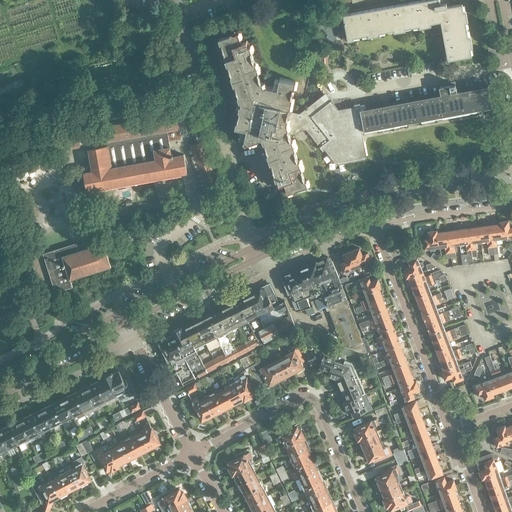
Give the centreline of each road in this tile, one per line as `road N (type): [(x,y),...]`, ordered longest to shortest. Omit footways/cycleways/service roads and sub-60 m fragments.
road 1 (residential): [(362,511),(307,397),(192,454)]
road 2 (residential): [(370,218),(449,430)]
road 3 (residential): [(256,245),(186,31)]
road 4 (secondary): [(256,245),(120,313)]
road 5 (secondary): [(126,324),(262,256)]
road 6 (residential): [(511,62),(363,91)]
road 7 (residential): [(192,454),(126,324)]
road 8 (secondary): [(370,218),(511,194)]
road 9 (secondary): [(0,387),(126,324)]
road 10 (secondary): [(511,180),(375,201)]
road 11 (residential): [(44,351),(0,229)]
road 12 (secondary): [(375,201),(256,245)]
road 13 (residential): [(192,454),(85,511)]
